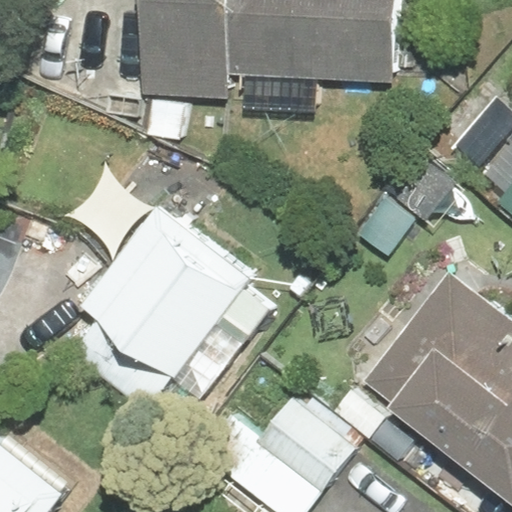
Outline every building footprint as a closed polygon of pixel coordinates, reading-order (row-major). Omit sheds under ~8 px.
[(163,0),(160,91),(244,94),(245,72),(409,79),(412,0),(163,0)] [(437,162),(409,198),(438,221),(466,184),(437,162)] [(137,249),(97,301),(192,374),(235,319),(269,275),(174,201),(137,249)] [(511,308),(461,269),(376,379),(414,409),(419,403),(511,475),(511,308)] [(275,435),(244,412),(214,449),(294,511),(319,511),(372,445),(307,394),(275,435)] [(0,511),(64,511),(82,489),(0,428),(0,511)]
